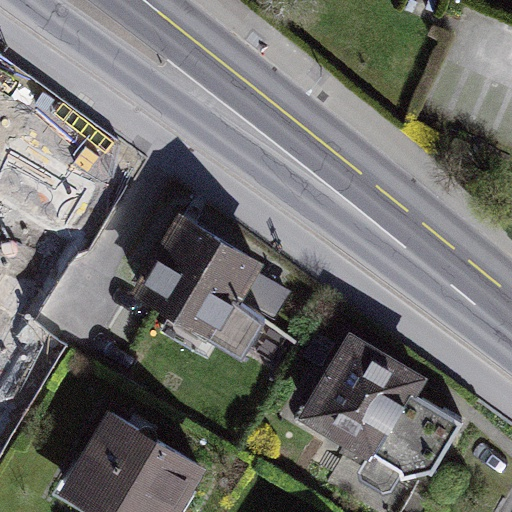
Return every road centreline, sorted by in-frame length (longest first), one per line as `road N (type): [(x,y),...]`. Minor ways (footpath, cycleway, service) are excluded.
road 1 (primary): [(221,102),(511,334)]
road 2 (primary): [(74,0),(221,102)]
